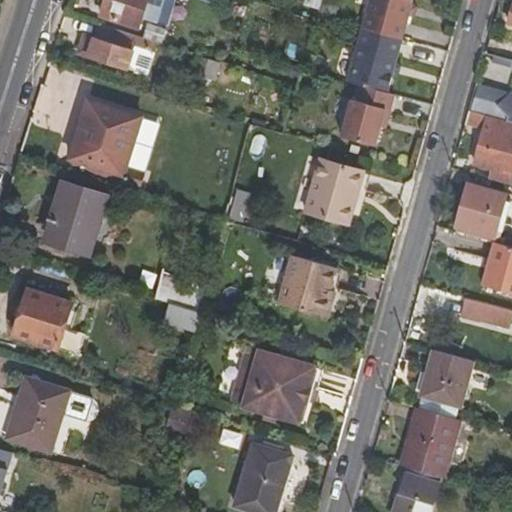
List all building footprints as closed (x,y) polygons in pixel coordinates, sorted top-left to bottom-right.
[(157,24),(164,0),(106,0),(101,16),(139,29),(142,19),(157,24)] [(390,112),(394,96),(387,94),(392,75),(395,65),(408,17),(411,7),(412,0),(369,0),(347,83),(360,86),(356,102),(350,100),(340,137),(375,147),(380,128),(384,111),(390,112)] [(339,6),(324,1),(320,15),(334,20),(339,6)] [(414,19),(416,8),(411,7),(408,17),(414,19)] [(148,76),(159,43),(98,24),(94,38),(85,35),(78,54),(148,76)] [(488,73),(507,78),(511,59),(492,55),(488,73)] [(221,68),(222,63),(198,56),(192,73),(217,80),(217,79),(221,68)] [(398,77),(400,67),(395,65),(392,75),(398,77)] [(221,68),(217,79),(224,82),(227,70),(221,68)] [(511,95),(510,93),(495,104),(504,115),(505,117),(503,120),(511,122),(511,95)] [(121,174),(140,117),(88,100),(70,158),(121,174)] [(511,122),(503,120),(468,110),(464,125),(482,129),(473,162),(492,168),(489,178),(510,183),(511,173),(511,122)] [(385,129),(390,112),(384,111),(380,128),(385,129)] [(342,224),(347,204),(343,202),(347,189),(351,190),(357,171),(311,158),(297,210),(342,224)] [(151,195),(164,199),(167,190),(164,189),(165,183),(155,180),(151,195)] [(96,233),(99,231),(99,229),(101,226),(101,221),(101,218),(100,216),(100,214),(107,195),(68,182),(62,203),(56,201),(50,219),(58,222),(52,241),(88,254),(93,237),(96,233)] [(494,237),(505,195),(469,184),(457,226),(494,237)] [(224,202),(220,216),(231,220),(235,221),(239,206),(224,202)] [(494,237),(457,226),(456,231),(493,242),(497,243),(498,238),(494,237)] [(511,293),(511,247),(497,243),(493,242),(481,285),(511,293)] [(323,317),(331,290),(326,288),(332,267),(288,253),(274,302),(323,317)] [(331,290),(337,269),(332,267),(326,288),(331,290)] [(203,313),(210,287),(164,273),(156,298),(179,305),(203,313)] [(58,348),(73,303),(30,289),(15,334),(58,348)] [(511,308),(466,296),(461,316),(481,321),(482,315),(511,322),(511,308)] [(198,327),(203,313),(179,305),(174,320),(198,327)] [(311,390),(316,370),(292,362),(293,355),(280,352),(279,358),(243,347),(228,400),(263,411),(261,416),(275,420),(277,415),(301,423),(307,402),(301,401),(306,388),(311,390)] [(462,406),(474,360),(432,348),(420,394),(423,395),(420,407),(454,416),(457,405),(462,406)] [(26,376),(7,436),(50,450),(62,413),(88,421),(94,419),(98,414),(100,409),(97,403),(94,399),(90,397),(69,391),(69,389),(26,376)] [(187,433),(194,411),(175,406),(169,427),(187,433)] [(444,476),(459,418),(454,416),(420,407),(416,406),(401,464),(407,466),(440,475),(444,476)] [(196,446),(206,415),(194,411),(187,433),(184,443),(196,446)] [(187,433),(169,427),(165,437),(184,443),(187,433)] [(246,511),(270,511),(287,455),(245,443),(227,506),(246,511)] [(438,482),(440,475),(407,466),(405,473),(438,482)] [(0,510),(12,471),(0,467),(0,510)] [(429,511),(438,482),(405,473),(393,511),(429,511)]
